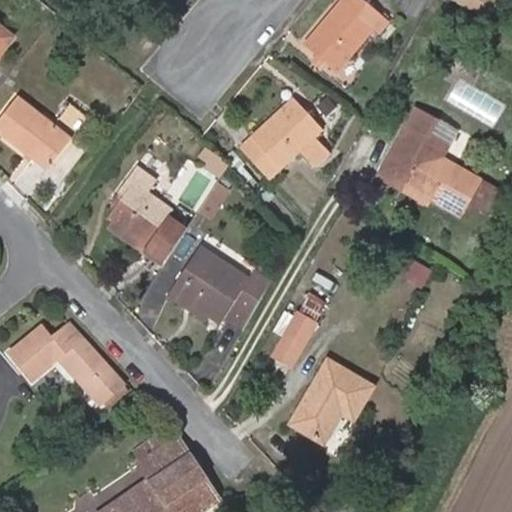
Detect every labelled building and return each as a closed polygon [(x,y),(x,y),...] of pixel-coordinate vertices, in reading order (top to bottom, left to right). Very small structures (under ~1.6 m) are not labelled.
[(389,21),(363,0),(342,0),(306,44),(337,72),(373,28),(380,33),(389,21)] [(455,0),(491,22),(500,0),(455,0)] [(0,56),(16,37),(0,24),(0,56)] [(89,116),(71,102),(53,125),(18,98),(0,120),(0,130),(49,168),(89,116)] [(322,130),(293,98),(242,147),(271,178),(300,151),(315,167),(329,154),(315,137),(322,130)] [(424,115),(387,180),(400,188),(402,184),(430,200),(463,219),(468,211),(481,219),(486,210),(497,192),(448,164),(463,138),(424,115)] [(149,244),(144,251),(164,265),(191,223),(147,192),(165,166),(147,154),(129,180),(132,182),(138,186),(124,206),(114,220),(149,244)] [(224,167),(215,161),(210,171),(219,176),(224,167)] [(138,186),(132,182),(119,202),(124,206),(138,186)] [(230,191),(217,182),(198,213),(210,221),(230,191)] [(402,184),(400,188),(429,204),(430,200),(402,184)] [(497,192),(486,210),(490,212),(501,194),(497,192)] [(149,244),(114,220),(110,228),(144,251),(149,244)] [(226,315),(246,327),(272,282),(254,271),(250,278),(199,246),(173,288),(212,314),(223,321),(226,315)] [(212,314),(173,288),(169,295),(208,320),(212,314)] [(308,293),(303,312),(323,316),(327,297),(308,293)] [(316,323),(298,313),(275,355),(293,365),(316,323)] [(8,358),(23,375),(34,364),(40,371),(57,356),(99,403),(111,392),(117,399),(125,392),(120,386),(123,383),(68,323),(46,342),(37,331),(8,358)] [(374,386),(328,359),(291,423),(325,442),(342,412),(354,419),(374,386)] [(34,364),(23,375),(29,381),(40,371),(34,364)] [(167,428),(135,450),(142,460),(149,455),(160,472),(101,511),(198,511),(216,501),(167,428)]
